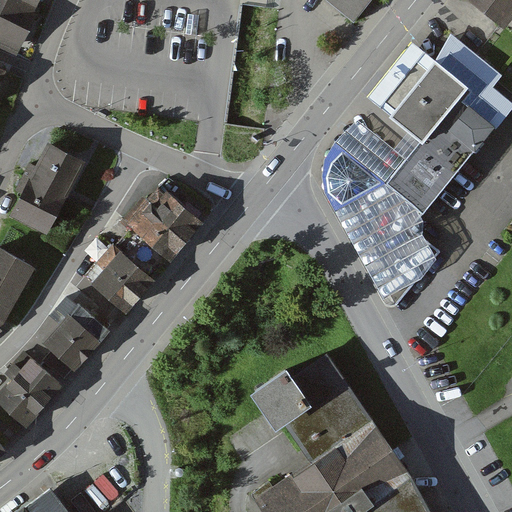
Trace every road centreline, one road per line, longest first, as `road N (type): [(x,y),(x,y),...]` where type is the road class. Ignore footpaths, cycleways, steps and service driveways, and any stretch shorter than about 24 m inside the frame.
road 1 (residential): [(262,189),(313,230),(474,511)]
road 2 (residential): [(141,148),(52,296),(0,360)]
road 3 (secondary): [(416,0),(262,189)]
road 4 (secondary): [(250,203),(108,380)]
road 5 (secondary): [(108,380),(0,488)]
road 6 (residential): [(108,380),(154,441),(155,511)]
road 7 (residential): [(250,203),(141,148)]
